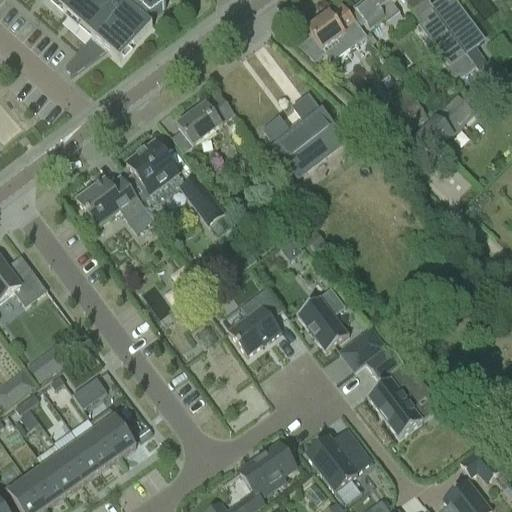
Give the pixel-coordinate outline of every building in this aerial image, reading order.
[(40,0),(53,11),(66,22),(78,33),(90,44),(78,57),(77,58),(64,73),(71,79),(69,81),(70,82),(105,57),(119,69),(151,33),(145,27),(165,12),(155,0),(135,0),(127,11),(125,9),(123,8),(127,3),(123,0),(115,0),(115,1),(114,0),(40,0)] [(386,28),(398,18),(390,6),(397,0),(364,0),(367,3),(354,13),(366,29),(369,34),(382,24),(386,28)] [(420,0),(417,0),(406,8),(421,28),(417,31),(447,72),(464,59),(444,31),(429,11),(420,0)] [(443,0),(429,11),(444,31),(464,59),(473,52),(483,44),(480,40),(476,35),(452,3),(448,7),(443,0)] [(321,56),(330,68),(366,41),(353,25),(341,9),(329,18),(328,18),(305,35),(321,56)] [(473,52),(464,59),(474,72),(477,76),(486,68),(473,52)] [(496,110),(499,108),(511,94),(511,93),(489,69),(486,73),(472,86),(484,99),(496,110)] [(401,143),(417,131),(428,123),(407,96),(381,115),(401,143)] [(427,163),(442,149),(479,113),(464,97),(412,147),(427,163)] [(176,131),(188,147),(192,153),(222,131),(222,130),(234,121),(231,117),(219,101),(206,110),(205,109),(176,131)] [(301,125),(286,136),(278,125),(263,137),(297,182),(341,149),(307,103),(293,114),(301,125)] [(178,179),(166,163),(154,147),(125,169),(137,185),(149,201),(178,179)] [(179,194),(208,232),(224,220),(195,182),(179,194)] [(104,185),(76,206),(87,222),(96,234),(119,217),(126,226),(136,240),(152,227),(142,214),(131,199),(122,186),(111,195),(104,185)] [(265,231),(255,240),(263,250),(273,241),(265,231)] [(313,236),(299,247),(310,260),(323,250),(313,236)] [(291,245),(278,255),(288,268),(301,258),(291,245)] [(39,248),(30,256),(39,267),(48,260),(39,248)] [(245,253),(214,276),(223,289),(255,266),(245,253)] [(46,297),(30,276),(16,287),(0,264),(0,306),(12,298),(24,314),(46,297)] [(182,271),(168,281),(186,305),(200,294),(182,271)] [(246,323),(227,336),(246,362),(267,347),(268,348),(281,339),(270,325),(281,317),(265,295),(239,314),(246,323)] [(330,296),(297,321),(308,335),(316,329),(323,339),(316,344),(325,357),(346,342),(332,322),(343,314),(330,296)] [(370,335),(338,358),(353,378),(363,370),(384,354),(370,335)] [(54,351),(26,372),(38,388),(67,367),(54,351)] [(384,354),(363,370),(380,392),(366,403),(396,444),(421,426),(410,412),(429,398),(386,352),(384,354)] [(21,378),(0,394),(0,406),(5,413),(32,392),(21,378)] [(59,383),(49,390),(53,396),(63,390),(59,383)] [(96,384),(71,401),(81,415),(106,398),(96,384)] [(33,401),(23,408),(28,414),(37,407),(33,401)] [(23,408),(13,415),(18,421),(28,414),(23,408)] [(109,415),(90,428),(116,465),(135,452),(109,415)] [(29,416),(19,423),(27,435),(37,428),(29,416)] [(95,436),(78,448),(99,478),(116,465),(90,428),(89,429),(95,436)] [(18,429),(14,432),(21,442),(25,439),(18,429)] [(146,431),(135,439),(141,447),(151,439),(149,435),(146,431)] [(303,460),(332,497),(371,468),(356,449),(341,460),(327,442),(303,460)] [(78,448),(60,461),(81,490),(99,478),(78,448)] [(278,451),(239,478),(253,499),(240,507),(243,511),(259,511),(262,510),(258,504),(282,487),(280,484),(294,475),(278,451)] [(479,455),(460,468),(469,482),(479,475),(489,485),(498,476),(479,455)] [(60,461),(42,473),(63,503),(81,490),(60,461)] [(23,481),(21,482),(42,511),(49,511),(63,503),(42,473),(26,485),(23,481)] [(42,511),(21,482),(4,494),(15,511),(42,511)] [(447,511),(485,511),(466,487),(443,506),(447,511)]
